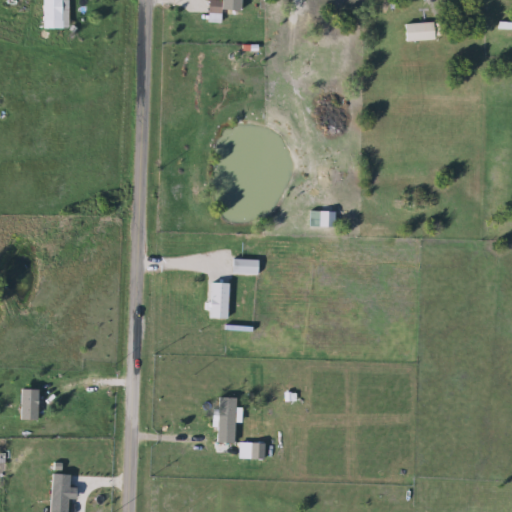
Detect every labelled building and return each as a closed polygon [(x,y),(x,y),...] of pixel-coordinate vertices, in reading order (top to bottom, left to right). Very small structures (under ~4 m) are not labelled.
[(59,0),(59,21),(39,21),(39,0),(59,0)] [(222,15),(222,2),(237,2),(237,15),(222,15)] [(401,23),(430,23),(430,41),(401,41),(401,23)] [(206,318),(206,283),(225,283),(225,318),(206,318)] [(277,284),(277,303),(263,303),(263,284),(277,284)] [(36,389),(36,420),(16,420),(16,389),(36,389)] [(211,435),(211,396),(231,396),(231,435),(211,435)] [(65,499),(65,511),(47,511),(47,474),(67,474),(67,487),(72,487),(72,499),(65,499)]
